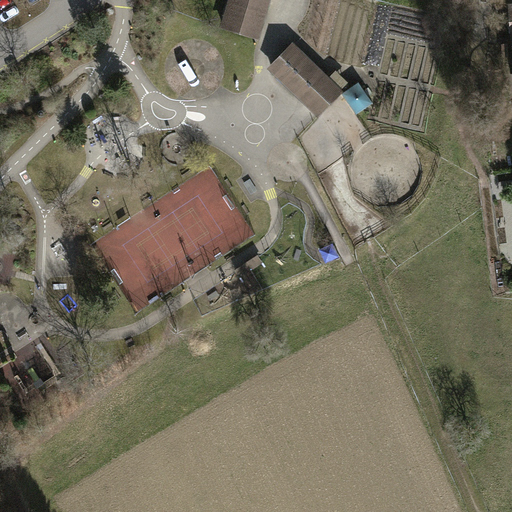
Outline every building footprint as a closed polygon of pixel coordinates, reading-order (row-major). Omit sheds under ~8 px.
[(267,0),(231,0),(230,3),(264,13),(267,0)] [(294,47),(273,69),(305,100),(326,78),(294,47)] [(179,87),(210,91),(214,59),(183,55),(179,87)] [(98,160),(134,144),(125,124),(89,141),(98,160)] [(118,180),(139,165),(126,148),(105,162),(118,180)] [(132,315),(190,286),(154,216),(97,245),(132,315)]
